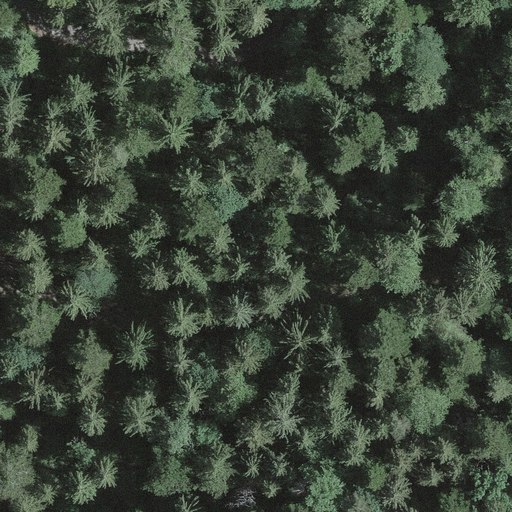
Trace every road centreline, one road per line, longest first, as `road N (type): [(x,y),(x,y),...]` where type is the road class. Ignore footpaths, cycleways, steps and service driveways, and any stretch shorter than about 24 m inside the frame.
road 1 (track): [(0,288),(176,325),(462,272),(511,293)]
road 2 (unclassified): [(349,0),(258,53),(202,61),(84,41),(29,0)]
